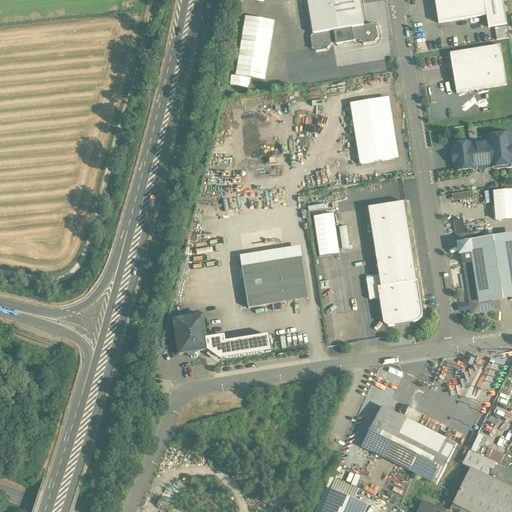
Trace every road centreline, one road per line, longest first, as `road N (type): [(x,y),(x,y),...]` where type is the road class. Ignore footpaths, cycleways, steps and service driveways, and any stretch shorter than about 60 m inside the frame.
road 1 (unclassified): [(130,511),(167,405),(178,394),(452,346)]
road 2 (unclassified): [(397,0),(452,346)]
road 3 (trunk): [(188,0),(127,264)]
road 4 (track): [(150,0),(89,244)]
road 5 (trunk): [(97,370),(53,511)]
road 6 (trunk): [(127,264),(72,313),(0,304)]
road 7 (trunk): [(0,311),(80,337),(97,370)]
